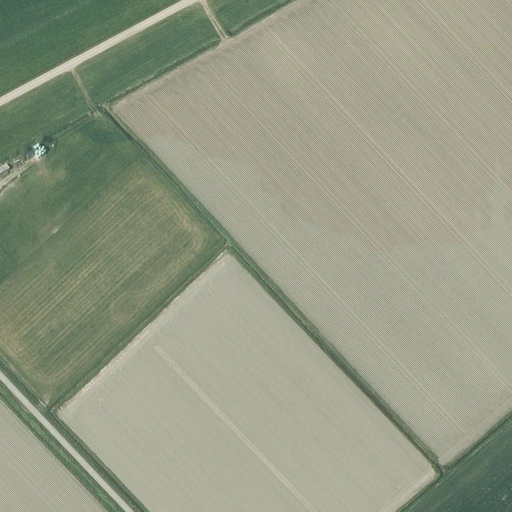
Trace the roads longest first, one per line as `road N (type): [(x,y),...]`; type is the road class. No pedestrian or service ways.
road 1 (unclassified): [(0,102),(190,0)]
road 2 (unclassified): [(129,511),(0,375)]
